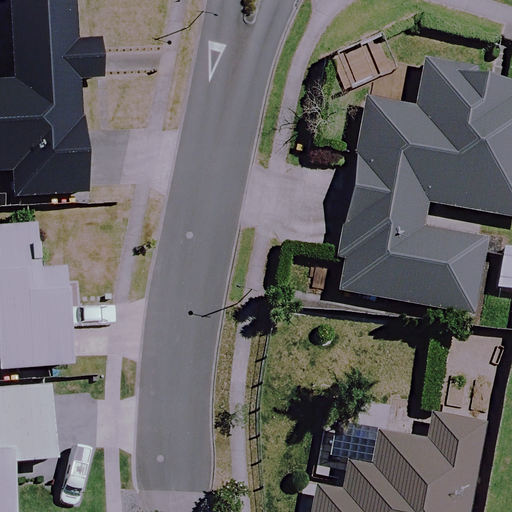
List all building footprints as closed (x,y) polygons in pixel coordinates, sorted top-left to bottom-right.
[(71,50),(68,0),(15,0),(8,0),(13,91),(0,91),(0,182),(12,182),(13,203),(79,200),(74,92),(95,91),(93,49),(71,50)] [(376,44),(327,65),(342,100),(391,80),(376,44)] [(489,82),(422,73),(416,118),(361,110),(335,303),(466,320),(476,246),(420,239),(423,214),(511,225),(511,101),(487,98),(489,82)] [(30,277),(27,235),(0,236),(0,376),(65,371),(57,275),(30,277)] [(0,511),(9,511),(7,473),(52,470),(47,394),(0,396),(0,511)] [(424,420),(420,445),(375,438),(369,473),(346,469),(341,497),(311,491),(307,511),(462,511),(477,429),(424,420)]
